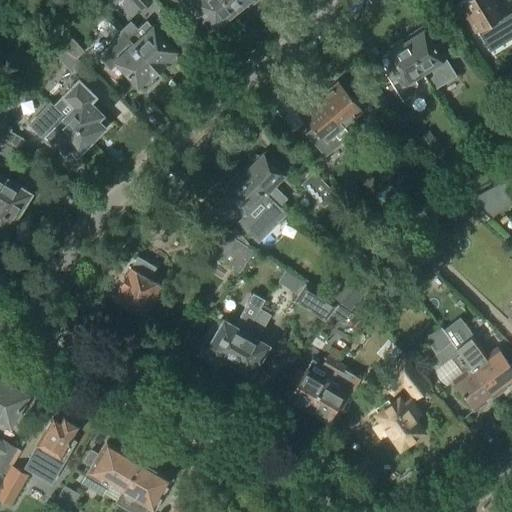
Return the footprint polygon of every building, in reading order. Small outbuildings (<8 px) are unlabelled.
[(130,0),(141,11),(151,2),(149,0),(130,0)] [(209,31),(233,12),(223,0),(178,0),(187,10),(195,4),(206,18),(201,21),(209,31)] [(223,0),(233,12),(248,0),(223,0)] [(491,0),(464,0),(461,2),(470,17),(466,19),(474,33),(491,23),(502,42),(511,35),(511,24),(506,14),(502,16),(491,0)] [(192,28),(184,20),(179,25),(187,33),(192,28)] [(121,30),(159,70),(165,65),(170,65),(176,59),(176,55),(173,52),(174,51),(146,21),(137,30),(130,22),(121,30)] [(423,30),(421,28),(402,39),(423,73),(433,89),(454,76),(425,29),(423,30)] [(146,88),(152,82),(152,77),(159,70),(121,30),(111,39),(124,54),(115,62),(137,85),(138,85),(141,88),(146,88)] [(55,44),(63,49),(77,59),(85,52),(67,33),(55,44)] [(414,97),(417,85),(413,79),(423,73),(402,39),(391,46),(392,49),(383,55),(384,56),(379,59),(389,76),(387,78),(402,102),(410,97),(414,97)] [(82,63),(77,59),(63,49),(55,57),(72,73),(82,63)] [(107,123),(100,117),(101,115),(90,105),(96,99),(78,82),(55,106),(91,141),(107,123)] [(337,86),(335,83),(319,97),(354,138),(363,131),(351,117),(361,109),(359,106),(361,104),(354,96),(352,98),(339,84),(337,86)] [(354,138),(319,97),(302,112),(304,114),(302,116),(314,130),(312,133),(319,140),(321,138),(323,141),(333,133),(345,146),(354,138)] [(48,137),(65,153),(66,152),(73,159),(91,141),(55,106),(54,107),(50,102),(49,103),(50,104),(29,125),(45,140),(48,137)] [(18,152),(25,140),(11,132),(12,130),(0,122),(0,139),(3,141),(2,142),(18,152)] [(433,162),(445,153),(429,131),(417,140),(433,162)] [(279,207),(287,200),(273,187),(288,172),(265,150),(243,172),(279,207)] [(505,178),(511,173),(511,151),(495,163),(505,178)] [(40,153),(33,160),(44,171),(50,164),(40,153)] [(443,174),(451,168),(443,157),(435,163),(443,174)] [(324,208),(337,194),(313,171),(300,185),(324,208)] [(279,207),(243,172),(220,196),(243,218),(239,222),(258,241),(285,213),(279,207)] [(0,232),(4,235),(30,195),(0,176),(0,232)] [(55,177),(48,188),(60,194),(66,184),(55,177)] [(417,205),(433,224),(461,201),(445,182),(417,205)] [(239,274),(254,252),(225,233),(211,255),(239,274)] [(436,275),(448,261),(423,238),(411,251),(436,275)] [(148,279),(155,267),(136,257),(130,268),(127,267),(127,268),(129,270),(113,297),(111,296),(110,297),(145,317),(146,316),(143,314),(159,287),(161,288),(162,287),(148,279)] [(422,269),(402,285),(411,297),(431,281),(422,269)] [(295,294),(303,282),(285,271),(278,283),(295,294)] [(352,273),(332,296),(351,312),(371,288),(352,273)] [(325,322),(338,305),(305,283),(293,301),(325,322)] [(247,329),(253,320),(260,309),(265,301),(254,294),(235,327),(223,320),(206,350),(228,362),(247,329)] [(356,330),(370,313),(360,305),(346,321),(356,330)] [(251,376),(268,346),(256,339),(270,315),(260,309),(253,320),(247,329),(228,362),(251,376)] [(476,409),(479,410),(483,406),(484,403),(490,398),(454,350),(457,348),(441,328),(426,340),(436,354),(434,355),(442,366),(435,370),(439,379),(447,386),(452,382),(474,411),(476,409)] [(511,368),(497,348),(486,357),(471,337),(457,348),(454,350),(490,398),(494,396),(497,396),(506,389),(506,386),(511,382),(509,380),(510,371),(511,369),(511,368)] [(327,356),(336,361),(341,353),(332,348),(327,356)] [(307,409),(336,362),(336,361),(327,356),(322,366),(311,360),(305,370),(304,373),(298,370),(292,380),(292,379),(291,380),(297,384),(289,398),(307,409)] [(405,359),(378,382),(392,397),(403,388),(415,401),(430,388),(405,359)] [(341,408),(347,398),(359,378),(343,369),(344,366),(336,361),(336,362),(307,409),(327,420),(335,406),(341,410),(342,409),(341,408)] [(0,419),(10,425),(26,397),(5,384),(0,392),(0,419)] [(345,411),(350,414),(361,401),(353,396),(345,411)] [(394,409),(387,399),(374,408),(381,418),(380,419),(382,421),(373,427),(381,438),(389,432),(400,448),(422,433),(413,419),(420,415),(409,400),(402,404),(394,409)] [(78,426),(64,418),(61,423),(53,419),(39,446),(61,458),(61,457),(66,460),(76,442),(71,440),(78,426)] [(2,442),(0,440),(0,472),(2,474),(17,449),(3,440),(2,442)] [(83,462),(90,466),(81,482),(104,495),(109,485),(121,492),(122,493),(140,462),(105,442),(98,453),(90,449),(83,462)] [(122,493),(121,492),(115,503),(130,511),(145,511),(152,500),(147,497),(160,474),(140,462),(122,493)] [(0,499),(11,506),(28,476),(11,466),(0,485),(0,499)] [(57,511),(69,511),(79,494),(64,485),(51,508),(57,511)]
